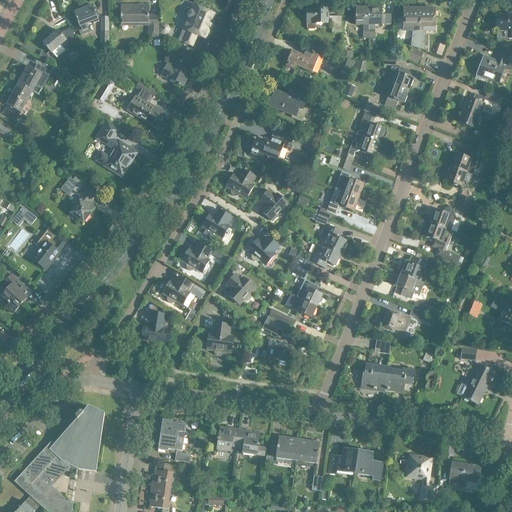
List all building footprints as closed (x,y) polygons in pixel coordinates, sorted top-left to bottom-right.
[(99,17),(97,11),(95,12),(93,6),(87,8),(87,9),(74,14),(79,26),(77,27),(81,36),(90,32),(87,24),(92,22),(94,25),(99,23),(98,18),(99,17)] [(149,23),(149,37),(159,37),(159,27),(159,16),(149,16),(149,6),(137,6),(137,7),(121,7),(121,23),(149,23)] [(205,39),(215,15),(193,6),(192,9),(190,8),(188,8),(186,9),(185,10),(183,14),(184,16),(184,18),(186,19),(187,20),(183,29),(179,41),(192,47),(197,35),(205,39)] [(419,31),(419,7),(415,7),(415,10),(403,10),(403,27),(414,27),(414,31),(419,31)] [(419,7),(419,31),(425,31),(425,27),(435,27),(435,10),(423,10),(423,7),(419,7)] [(314,29),(315,28),(315,24),(328,24),(328,9),(314,9),(314,10),(307,10),(307,13),(305,13),(305,19),(307,19),(307,23),(308,23),(308,28),(309,29),(314,29)] [(355,9),(356,25),(362,25),(362,39),(369,39),(369,9),(355,9)] [(375,25),(391,25),(391,15),(382,15),(382,9),(369,9),(369,39),(375,39),(375,25)] [(511,39),(511,14),(510,14),(510,16),(498,16),(497,30),(507,30),(507,39),(511,39)] [(332,33),(342,33),(342,17),(332,17),(332,33)] [(162,26),(160,29),(161,33),(164,35),(168,34),(170,31),(169,28),(166,26),(162,26)] [(61,45),(70,56),(75,51),(76,52),(81,50),(80,48),(81,47),(71,29),(61,34),(58,31),(43,43),(51,53),(61,45)] [(183,86),(194,64),(187,61),(192,52),(182,46),(171,66),(167,64),(161,75),(183,86)] [(409,54),(421,59),(424,53),(411,48),(409,54)] [(286,66),(295,69),(296,66),(313,72),(319,56),(306,51),(304,57),(292,52),(291,53),(290,53),(286,62),(287,63),(286,66)] [(344,51),(343,57),(352,59),(354,53),(344,51)] [(483,56),(477,74),(488,78),(487,79),(499,84),(504,69),(510,71),(511,66),(511,57),(509,56),(499,52),(495,61),(483,56)] [(419,65),(421,59),(409,54),(407,60),(419,65)] [(116,66),(123,70),(128,63),(120,59),(116,66)] [(349,60),(343,63),(346,69),(352,65),(349,60)] [(21,79),(18,85),(34,93),(38,95),(42,89),(48,78),(45,76),(48,71),(37,65),(35,70),(28,67),(23,77),(22,77),(21,79)] [(399,68),(392,67),(390,71),(385,83),(408,91),(410,86),(411,86),(413,81),(412,81),(412,79),(407,77),(409,71),(399,68)] [(51,74),(62,80),(65,75),(54,69),(51,74)] [(161,112),(148,104),(152,98),(153,98),(156,92),(139,82),(135,88),(139,90),(136,97),(136,96),(127,110),(153,126),(161,112)] [(408,91),(385,83),(382,91),(389,94),(385,105),(395,109),(398,101),(403,103),(404,102),(405,102),(407,97),(406,96),(408,91)] [(18,85),(16,89),(15,89),(14,91),(15,92),(3,114),(15,121),(20,113),(29,97),(31,98),(34,93),(18,85)] [(290,90),(287,97),(275,92),(269,106),(295,117),(294,118),(302,122),(306,112),(302,111),(308,97),(290,90)] [(485,98),(498,102),(501,96),(488,91),(485,98)] [(465,108),(464,111),(482,118),(484,119),(487,114),(484,113),(482,112),(484,106),(483,105),(484,103),(488,105),(490,101),(483,99),(482,98),(475,95),(473,101),(467,99),(467,100),(466,100),(464,105),(465,106),(464,108),(465,108)] [(372,108),(375,102),(363,97),(361,103),(372,108)] [(365,112),(356,134),(364,137),(379,143),(384,130),(372,125),(376,116),(370,114),(372,108),(361,103),(358,110),(365,112)] [(480,122),(482,118),(464,111),(462,115),(462,114),(461,116),(460,116),(458,121),(459,122),(458,123),(474,129),(477,121),(480,122)] [(114,139),(120,130),(107,122),(97,139),(113,149),(108,156),(101,152),(96,161),(110,169),(113,170),(113,171),(122,177),(137,153),(114,139)] [(0,125),(0,133),(7,137),(10,132),(0,125)] [(338,152),(336,156),(340,158),(352,162),(354,157),(353,157),(355,153),(360,151),(374,156),(379,143),(364,137),(356,134),(354,141),(353,141),(347,155),(342,153),(338,152)] [(269,142),(256,137),(255,139),(254,139),(250,148),(251,149),(250,151),(259,154),(260,152),(278,160),(283,148),(286,150),(289,143),(272,136),(269,142)] [(490,150),(492,145),(481,141),(479,146),(490,150)] [(479,146),(476,152),(488,156),(490,150),(479,146)] [(451,168),(470,174),(472,167),(475,168),(479,157),(471,154),(469,159),(456,154),(451,168)] [(340,159),(340,158),(336,156),(333,155),(330,162),(338,165),(340,159)] [(340,159),(338,165),(337,165),(349,170),(352,162),(340,158),(340,159)] [(472,176),(470,174),(451,168),(446,181),(460,186),(462,190),(468,188),(466,184),(470,182),(472,176)] [(227,186),(232,189),(231,190),(231,191),(231,192),(231,193),(231,194),(232,195),(232,196),(233,196),(234,197),(235,197),(236,197),(237,197),(238,196),(239,196),(240,195),(240,194),(247,198),(254,187),(251,185),(255,177),(244,170),(240,176),(241,177),(240,179),(234,175),(227,186)] [(342,173),(336,190),(358,198),(363,185),(349,180),(350,176),(342,173)] [(95,207),(89,202),(94,196),(78,184),(73,190),(83,198),(71,213),(83,223),(95,207)] [(358,198),(336,190),(327,211),(321,209),(319,215),(330,219),(333,214),(336,215),(339,206),(353,211),(358,198)] [(258,202),(263,207),(264,206),(265,207),(260,213),(270,222),(274,218),(275,219),(276,219),(276,220),(277,220),(278,220),(280,219),(281,218),(282,217),(282,216),(282,215),(282,214),(282,213),(281,212),(280,211),(286,205),(276,196),(273,199),(267,193),(258,202)] [(456,208),(467,212),(472,200),(460,196),(456,208)] [(433,216),(430,223),(445,229),(451,231),(454,220),(456,219),(451,206),(444,209),(445,211),(444,214),(440,212),(439,210),(437,209),(435,210),(433,211),(431,215),(433,216)] [(216,219),(210,215),(203,227),(208,230),(207,230),(207,231),(207,232),(207,233),(207,234),(208,235),(208,236),(209,236),(209,237),(210,237),(211,237),(212,237),(213,237),(214,237),(215,236),(216,235),(216,234),(223,238),(230,227),(227,225),(231,217),(220,211),(216,216),(217,217),(216,219)] [(318,216),(316,223),(326,226),(329,220),(318,216)] [(430,223),(425,237),(438,241),(435,248),(437,249),(434,257),(457,265),(460,266),(463,258),(460,257),(445,251),(453,232),(451,231),(445,229),(430,223)] [(245,225),(242,230),(247,233),(251,228),(245,225)] [(344,250),(343,250),(347,242),(345,242),(346,241),(339,237),(342,233),(328,226),(319,244),(342,255),(344,250)] [(41,249),(33,260),(46,270),(67,243),(58,236),(57,236),(47,229),(35,244),(41,249)] [(264,245),(258,240),(249,250),(253,254),(252,254),(252,255),(252,256),(251,257),(252,258),(252,259),(252,260),(253,260),(253,261),(254,261),(255,262),(257,262),(258,262),(258,261),(259,261),(260,260),(266,265),(275,255),(272,253),(278,246),(269,238),(264,243),(265,243),(264,245)] [(340,259),(342,255),(319,244),(313,258),(317,260),(315,264),(325,268),(327,264),(333,267),(334,265),(335,266),(339,259),(340,259)] [(202,273),(209,261),(206,259),(211,252),(199,245),(196,251),(197,251),(196,253),(189,249),(182,261),(187,264),(187,265),(186,266),(186,267),(186,268),(187,268),(187,269),(188,270),(189,271),(190,271),(191,271),(193,271),(194,271),(194,270),(195,270),(195,269),(202,273)] [(292,249),(289,254),(295,257),(298,251),(292,249)] [(224,257),(219,264),(225,267),(229,260),(224,257)] [(297,257),(294,263),(307,269),(310,263),(297,257)] [(434,257),(431,264),(457,274),(460,267),(434,257)] [(418,275),(420,270),(424,271),(426,263),(414,259),(411,265),(406,263),(405,264),(404,264),(402,269),(403,269),(401,275),(421,282),(423,277),(418,275)] [(308,271),(294,264),(290,271),(304,278),(308,271)] [(22,293),(26,288),(11,275),(6,280),(10,284),(0,295),(8,302),(8,303),(9,304),(6,307),(13,314),(27,298),(22,293)] [(239,305),(243,300),(243,301),(244,301),(245,301),(245,302),(247,302),(248,301),(249,301),(249,300),(250,300),(250,299),(251,298),(251,297),(251,296),(251,295),(250,294),(249,293),(254,287),(244,278),(242,281),(235,275),(227,285),(231,289),(232,288),(234,290),(229,296),(239,305)] [(401,296),(411,299),(413,294),(419,296),(424,283),(421,282),(401,275),(399,280),(398,280),(396,285),(398,285),(397,287),(404,289),(401,296)] [(183,305),(190,294),(187,292),(191,284),(180,277),(176,283),(177,284),(176,286),(170,282),(163,293),(168,296),(167,297),(167,298),(167,299),(167,300),(167,301),(168,302),(169,303),(170,304),(171,304),(172,304),(173,304),(174,303),(175,303),(176,302),(176,301),(183,305)] [(316,307),(322,296),(315,292),(317,287),(318,287),(319,287),(305,280),(297,298),(316,307)] [(505,328),(511,331),(511,309),(507,306),(510,299),(497,293),(491,306),(498,309),(497,311),(503,314),(496,328),(503,331),(505,328)] [(292,309),(311,318),(316,307),(297,298),(292,309)] [(416,303),(413,309),(427,315),(429,308),(416,303)] [(226,308),(223,314),(230,318),(234,313),(226,308)] [(268,316),(274,319),(281,323),(282,322),(292,327),(295,321),(272,309),(268,316)] [(427,315),(412,309),(410,316),(425,322),(427,315)] [(388,310),(381,329),(403,337),(410,319),(388,310)] [(157,343),(157,342),(164,343),(166,329),(163,329),(165,315),(152,313),(150,325),(151,325),(151,327),(143,326),(141,340),(147,340),(147,341),(147,342),(147,343),(148,344),(148,345),(149,345),(150,346),(151,346),(152,346),(153,346),(154,346),(155,345),(156,344),(156,343),(157,343)] [(268,316),(263,327),(281,336),(286,325),(281,323),(274,319),(268,316)] [(207,349),(214,350),(214,351),(214,352),(214,353),(215,354),(215,355),(216,355),(217,356),(218,356),(219,356),(220,356),(221,356),(222,355),(223,354),(223,353),(224,352),(231,353),(234,338),(228,337),(230,326),(214,323),(213,332),(214,332),(214,335),(209,334),(207,349)] [(268,343),(267,350),(269,350),(268,358),(290,362),(292,346),(285,345),(286,341),(269,339),(268,343)] [(376,353),(389,355),(391,344),(378,339),(376,353)] [(458,348),(457,356),(461,356),(460,359),(475,361),(476,350),(458,348)] [(435,357),(428,354),(425,360),(432,363),(435,357)] [(384,389),(387,370),(388,368),(366,365),(364,373),(363,373),(361,383),(366,384),(365,389),(384,392),(384,389)] [(473,387),(469,385),(463,398),(478,405),(484,392),(486,387),(487,387),(494,372),(479,365),(471,380),(475,381),(473,387)] [(402,370),(401,373),(387,370),(384,389),(396,391),(395,392),(403,393),(404,388),(408,388),(408,385),(413,386),(415,372),(402,370)] [(52,441),(14,482),(30,497),(25,502),(35,511),(37,509),(40,506),(47,511),(72,511),(74,502),(65,501),(65,499),(51,487),(56,482),(52,478),(57,473),(60,476),(70,465),(78,470),(96,472),(96,469),(104,414),(103,417),(87,410),(90,407),(89,407),(83,413),(80,412),(76,417),(77,419),(55,443),(52,441)] [(160,435),(178,438),(179,432),(185,433),(186,425),(181,424),(181,422),(175,421),(175,423),(172,422),(162,420),(160,435)] [(201,426),(199,441),(208,442),(209,435),(210,427),(209,427),(210,423),(205,422),(205,426),(201,426)] [(238,448),(240,430),(233,429),(233,431),(229,431),(229,429),(220,428),(217,450),(231,452),(231,447),(238,448)] [(264,456),(266,448),(258,447),(258,446),(259,446),(259,445),(258,444),(260,434),(251,433),(250,434),(246,433),(246,431),(240,430),(238,448),(243,448),(243,454),(256,456),(256,455),(264,456)] [(160,435),(158,450),(168,451),(171,451),(171,452),(176,453),(175,461),(190,463),(191,455),(182,454),(183,444),(184,439),(178,438),(160,435)] [(299,440),(279,437),(278,444),(271,443),(270,455),(277,456),(276,459),(296,461),(299,440)] [(296,461),(316,464),(319,442),(299,440),(296,461)] [(355,472),(358,453),(343,451),(342,459),(330,457),(328,473),(336,474),(337,469),(355,472)] [(355,472),(373,474),(372,480),(380,481),(382,465),(371,463),(372,455),(358,453),(355,472)] [(410,456),(407,477),(424,479),(421,500),(425,501),(427,485),(431,459),(410,456)] [(452,462),(449,479),(467,482),(466,489),(480,491),(481,484),(478,484),(481,467),(452,462)] [(153,487),(153,489),(170,491),(173,474),(178,474),(179,466),(164,464),(163,472),(155,470),(154,480),(155,480),(154,483),(153,483),(153,484),(152,483),(152,487),(153,487)] [(314,476),(311,490),(321,491),(324,478),(314,476)] [(439,488),(437,501),(446,502),(448,490),(439,488)] [(169,504),(170,491),(153,489),(152,495),(153,495),(152,498),(151,498),(150,507),(162,509),(162,511),(169,511),(171,504),(169,504)] [(34,511),(35,511),(25,502),(16,511),(34,511)]
